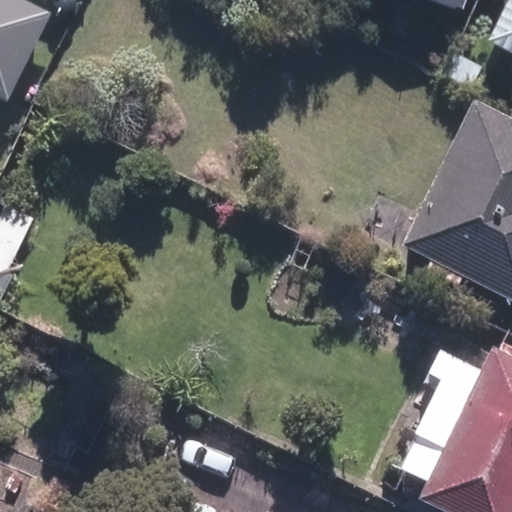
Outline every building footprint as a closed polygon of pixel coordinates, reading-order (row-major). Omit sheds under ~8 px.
[(51,18),(14,0),(0,0),(0,102),(6,106),(51,18)] [(421,0),(459,14),(463,0),(421,0)] [(511,0),(510,0),(486,48),(511,61),(511,0)] [(400,254),(511,306),(511,126),(470,107),(400,254)] [(0,301),(33,223),(1,209),(0,211),(0,301)] [(430,511),(511,511),(511,364),(488,353),(415,504),(430,511)]
